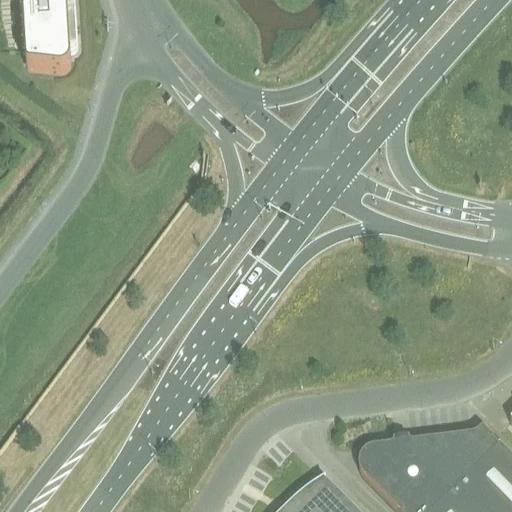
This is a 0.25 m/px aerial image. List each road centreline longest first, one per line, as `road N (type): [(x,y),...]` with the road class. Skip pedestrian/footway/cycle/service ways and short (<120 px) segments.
road 1 (primary): [(288,155),(17,511)]
road 2 (primary): [(93,511),(334,181)]
road 3 (unclassified): [(207,511),(261,429),(319,407),(458,387),(511,355)]
road 4 (unclassified): [(0,291),(79,189),(116,76),(152,29)]
road 5 (primary): [(421,0),(288,155)]
road 6 (unclassified): [(152,29),(215,97),(288,155)]
road 7 (primary): [(487,234),(406,176),(402,103)]
road 8 (unclassified): [(334,181),(418,220),(487,234)]
road 9 (primary): [(402,103),(495,0)]
